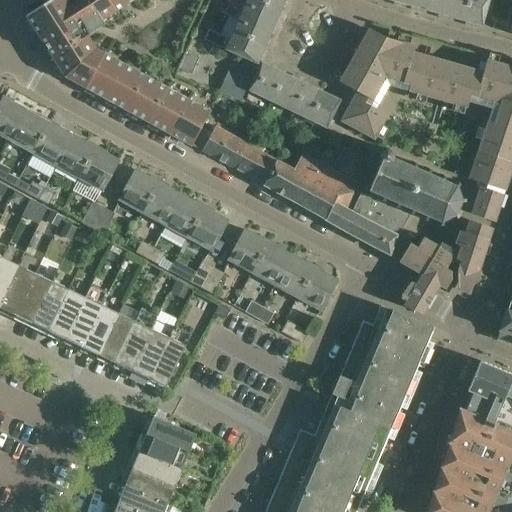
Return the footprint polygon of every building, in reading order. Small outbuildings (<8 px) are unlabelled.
[(50,0),(26,16),(65,77),(85,88),(104,54),(95,49),(87,36),(105,24),(102,20),(133,0),(50,0)] [(237,20),(270,35),(280,12),(251,0),(246,0),(244,4),(234,0),(230,0),(224,15),(237,20)] [(251,0),(280,12),(284,0),(251,0)] [(391,0),(420,8),(421,0),(391,0)] [(452,17),(457,0),(421,0),(420,8),(452,17)] [(457,0),(452,17),(481,26),(488,0),(457,0)] [(511,34),(511,23),(495,18),(492,28),(511,34)] [(270,35),(237,20),(229,39),(209,30),(204,40),(257,63),(270,35)] [(384,38),(368,29),(352,59),(385,78),(405,83),(413,53),(415,46),(384,38)] [(470,95),(476,97),(483,73),(477,71),(479,66),(462,61),(460,66),(413,53),(405,83),(410,85),(408,91),(467,108),(470,95)] [(85,88),(106,99),(125,65),(104,54),(85,88)] [(357,92),(354,97),(370,106),(385,78),(352,59),(339,82),(357,92)] [(511,67),(486,60),(483,73),(476,97),(500,104),(501,101),(511,104),(511,67)] [(269,99),(281,73),(262,64),(250,90),(269,99)] [(106,99),(127,111),(146,77),(125,65),(106,99)] [(228,70),(219,91),(241,101),(250,79),(228,70)] [(301,82),(281,73),(269,99),(288,109),(301,82)] [(127,111),(149,122),(167,88),(146,77),(127,111)] [(320,92),(301,82),(288,109),(305,117),(304,121),(305,122),(320,92)] [(188,100),(167,88),(149,122),(170,133),(188,100)] [(320,92),(305,122),(313,125),(314,122),(326,127),(339,101),(320,92)] [(387,115),(370,106),(354,97),(341,121),(374,139),(387,115)] [(0,103),(0,134),(10,140),(27,110),(3,98),(0,103)] [(170,133),(191,145),(201,128),(210,112),(188,100),(170,133)] [(511,104),(501,101),(500,104),(494,123),(488,121),(478,150),(511,160),(511,104)] [(10,140),(33,153),(49,123),(27,110),(10,140)] [(49,123),(33,153),(56,165),(72,135),(49,123)] [(212,133),(201,128),(191,145),(234,168),(246,144),(215,127),(212,133)] [(95,148),(72,135),(56,165),(79,178),(95,148)] [(333,167),(309,153),(302,149),(290,168),(246,144),(234,168),(235,169),(236,168),(265,184),(264,185),(337,225),(346,209),(358,180),(368,161),(344,148),(333,167)] [(118,161),(95,148),(79,178),(102,191),(118,161)] [(346,209),(337,225),(389,253),(395,236),(398,238),(410,214),(413,215),(415,211),(440,221),(440,226),(444,226),(444,221),(452,217),(457,219),(459,216),(455,214),(461,203),(466,203),(466,199),(460,199),(457,189),(461,185),(458,182),(454,186),(392,159),(393,157),(390,149),(388,149),(387,150),(386,150),(382,152),(379,157),(381,161),(368,192),(370,193),(368,196),(361,193),(351,212),(346,209)] [(503,195),(511,168),(511,160),(478,150),(469,179),(487,185),(485,189),(503,195)] [(10,170),(0,164),(0,178),(4,181),(10,170)] [(142,213),(159,183),(136,170),(119,200),(142,213)] [(37,199),(43,188),(32,182),(26,193),(37,199)] [(159,183),(142,213),(165,225),(182,195),(159,183)] [(55,194),(43,188),(37,199),(49,205),(55,194)] [(503,195),(485,189),(482,191),(479,190),(476,199),(476,209),(474,215),(494,222),(499,207),(503,208),(507,196),(503,195)] [(182,195),(165,225),(188,238),(205,208),(182,195)] [(29,201),(22,217),(39,225),(46,209),(29,201)] [(81,223),(92,229),(104,208),(93,202),(81,223)] [(115,214),(104,208),(92,229),(103,235),(115,214)] [(228,221),(205,208),(188,238),(211,251),(228,221)] [(467,227),(465,233),(460,231),(455,244),(461,246),(456,259),(461,262),(457,269),(457,287),(468,294),(481,273),(478,271),(492,229),(472,222),(468,227),(467,227)] [(228,260),(252,273),(268,243),(245,230),(228,260)] [(409,244),(399,261),(422,275),(403,306),(422,314),(440,285),(446,289),(451,280),(451,272),(442,267),(444,262),(451,260),(450,248),(441,242),(438,247),(423,238),(417,248),(409,244)] [(147,259),(153,248),(142,241),(136,253),(147,259)] [(274,285),(291,255),(268,243),(252,273),(274,285)] [(164,254),(153,248),(147,259),(158,265),(164,254)] [(297,298),(314,268),(291,255),(274,285),(297,298)] [(0,304),(19,266),(2,258),(0,262),(0,304)] [(191,283),(201,289),(213,268),(202,262),(191,283)] [(36,274),(19,266),(0,304),(0,307),(15,315),(36,274)] [(224,274),(213,268),(201,289),(213,295),(224,274)] [(337,280),(314,268),(297,298),(321,310),(337,280)] [(52,282),(36,274),(15,315),(32,323),(52,282)] [(52,282),(32,323),(49,331),(69,290),(52,282)] [(85,298),(69,290),(49,331),(65,339),(85,298)] [(65,339),(82,347),(102,305),(85,298),(65,339)] [(256,318),(262,307),(251,301),(245,312),(256,318)] [(225,319),(230,309),(220,303),(214,314),(225,319)] [(102,305),(82,347),(98,355),(118,313),(102,305)] [(342,511),(380,424),(390,428),(432,328),(381,306),(373,325),(362,321),(314,436),(300,430),(265,511),(342,511)] [(274,313),(262,307),(256,318),(267,325),(274,313)] [(511,311),(506,309),(500,330),(493,327),(490,336),(511,343),(511,311)] [(98,355),(115,363),(135,321),(118,313),(98,355)] [(135,321),(115,363),(132,371),(156,321),(151,329),(135,321)] [(172,328),(156,321),(132,371),(148,379),(168,337),(172,328)] [(287,321),(281,332),(302,344),(308,332),(287,321)] [(168,337),(148,379),(165,387),(185,346),(168,337)] [(511,511),(511,374),(480,361),(467,391),(470,393),(463,409),(460,408),(426,511),(511,511)] [(158,409),(155,417),(163,421),(166,414),(158,409)] [(146,434),(189,452),(196,434),(163,421),(155,417),(153,417),(146,434)] [(146,434),(139,451),(182,469),(189,452),(146,434)] [(187,471),(182,469),(139,451),(132,468),(175,486),(180,474),(185,476),(187,471)] [(175,486),(132,468),(125,485),(168,503),(175,486)] [(164,511),(168,503),(125,485),(118,502),(141,511),(164,511)] [(141,511),(118,502),(114,511),(141,511)]
